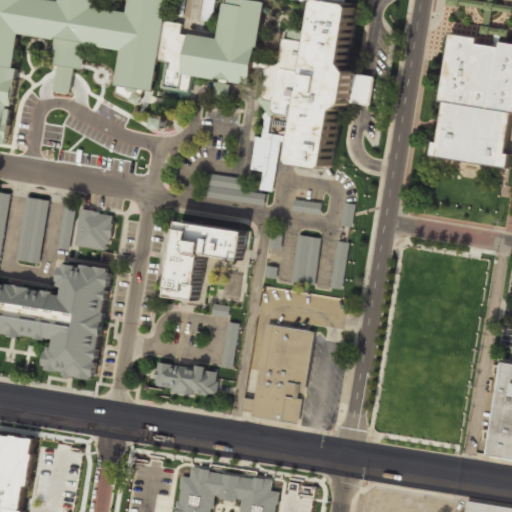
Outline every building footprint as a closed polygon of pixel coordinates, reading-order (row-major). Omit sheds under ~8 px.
[(0,0),(45,0),(59,2),(59,0),(94,0),(93,7),(129,13),(130,0),(165,0),(161,23),(180,26),(178,36),(219,43),(226,0),(246,0),(246,2),(261,5),(248,84),(192,75),(189,92),(162,87),(166,62),(157,60),(152,91),(115,85),(120,51),(86,45),(82,70),(78,69),(76,83),(51,79),(54,64),(49,63),(52,41),(19,35),(14,69),(0,66),(0,0)] [(215,0),(204,0),(202,20),(213,21),(215,0)] [(323,0),(332,0),(358,3),(348,61),(356,72),(351,104),(341,109),(332,168),(295,162),(323,0)] [(511,0),(447,0),(447,7),(511,9),(511,0)] [(287,38),(312,43),(314,32),(289,27),(287,38)] [(449,34),(438,101),(443,101),(436,142),(431,141),(428,156),(506,169),(509,153),(503,152),(510,112),(511,112),(511,44),(500,43),(498,50),(474,46),(475,38),(449,34)] [(229,99),(231,84),(216,82),(214,97),(229,99)] [(246,178),(206,174),(203,198),(265,204),(267,193),(244,191),(246,178)] [(0,264),(11,194),(0,192),(0,264)] [(16,260),(40,263),(50,200),(26,197),(16,260)] [(293,211),(321,214),(322,203),(294,199),(293,211)] [(341,225),(352,227),(356,204),(345,202),(341,225)] [(58,248),(69,250),(77,205),(66,203),(58,248)] [(114,215),(81,209),(75,245),(108,251),(114,215)] [(180,220),(167,296),(197,301),(204,256),(242,262),(247,231),(180,220)] [(270,247),(281,249),(284,232),(272,230),(270,247)] [(316,285),(321,237),(297,235),(293,282),(316,285)] [(348,242),(336,241),(332,289),(344,289),(348,242)] [(0,332),(55,341),(54,349),(48,348),(45,369),(66,372),(65,376),(96,380),(112,270),(62,262),(59,285),(64,286),(63,293),(0,283),(0,332)] [(213,315),(230,317),(231,306),(214,304),(213,315)] [(221,367),(233,369),(240,324),(229,322),(221,367)] [(298,423),(314,331),(267,323),(254,399),(243,397),(241,410),(252,411),(251,415),(298,423)] [(511,363),(500,361),(485,454),(511,457),(511,363)] [(216,398),(220,371),(197,367),(197,368),(159,362),(155,385),(171,387),(171,390),(216,398)] [(36,439),(0,434),(0,511),(22,511),(26,485),(30,485),(36,439)] [(272,480),(252,476),(252,478),(209,471),(210,469),(191,466),(189,478),(181,476),(180,488),(181,488),(178,502),(176,501),(174,511),(273,511),(275,503),(277,503),(279,492),(270,491),(272,480)] [(511,511),(511,507),(466,502),(465,511),(511,511)]
